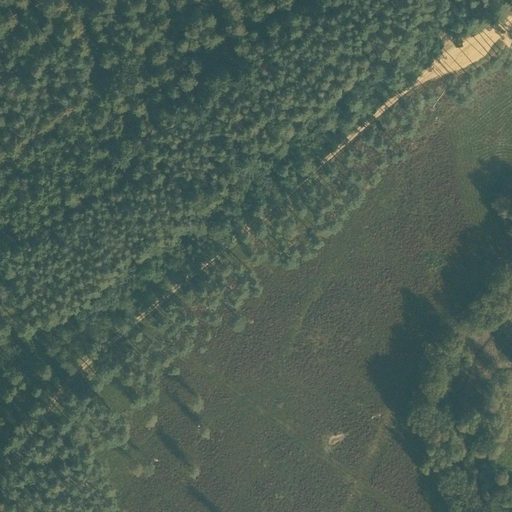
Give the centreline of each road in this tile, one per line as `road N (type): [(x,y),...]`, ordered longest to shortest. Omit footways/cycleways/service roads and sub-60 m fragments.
road 1 (track): [(0,476),(63,381),(449,50),(511,15)]
road 2 (track): [(511,248),(474,307),(430,352),(416,386),(416,437),(451,511)]
